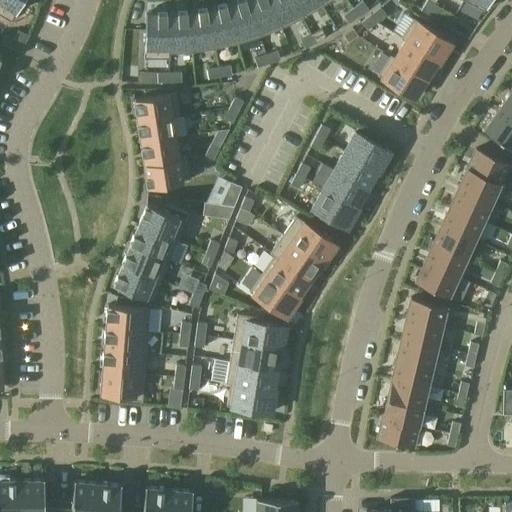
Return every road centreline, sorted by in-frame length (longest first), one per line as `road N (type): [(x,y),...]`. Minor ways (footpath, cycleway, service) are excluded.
road 1 (residential): [(334,461),(384,253),(431,150),(511,23)]
road 2 (residential): [(86,0),(23,123),(15,159),(48,310),(50,431)]
road 3 (residential): [(50,431),(334,461)]
road 4 (residential): [(511,466),(334,461)]
